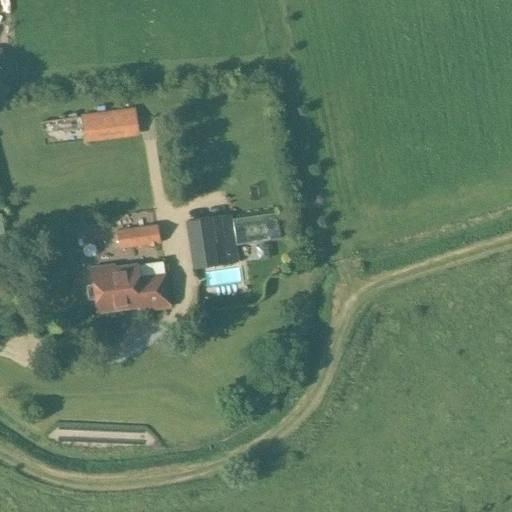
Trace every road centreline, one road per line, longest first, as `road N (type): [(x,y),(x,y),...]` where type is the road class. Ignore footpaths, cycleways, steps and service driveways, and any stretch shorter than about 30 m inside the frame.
road 1 (track): [(0,453),(63,475),(120,480),(194,472),(260,447),(302,410),(350,305)]
road 2 (track): [(273,0),(319,238),(350,305)]
road 3 (track): [(350,305),(393,281),(511,244)]
